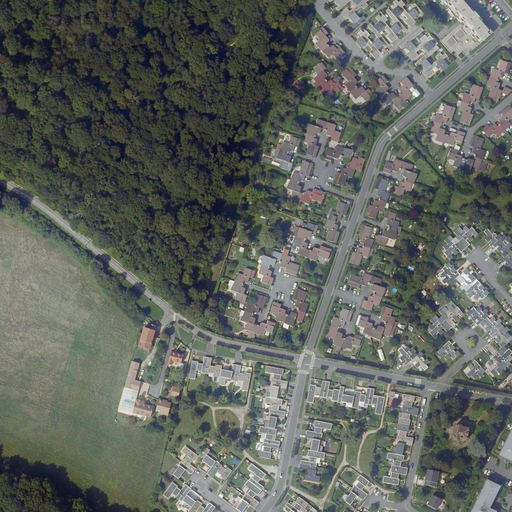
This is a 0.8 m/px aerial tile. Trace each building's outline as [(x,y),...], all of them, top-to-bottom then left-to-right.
[(330,0),(331,0),(334,0),(338,4),(336,6),(339,10),(349,1),(354,6),(349,9),(348,8),(342,13),(346,19),(349,17),(353,22),(351,24),(354,28),(366,18),(363,14),(360,17),(355,11),(361,7),(363,9),(368,5),(365,3),(368,0),(330,0)] [(421,17),(424,14),(413,1),(410,4),(413,7),(407,12),(403,8),(405,6),(401,0),(398,2),(397,1),(393,4),(397,8),(392,12),(389,10),(386,12),(396,24),(389,29),(385,24),(389,21),(385,17),(382,19),(379,16),(376,19),(379,23),(374,28),(372,25),(369,27),(379,38),(373,43),(369,39),(371,36),(367,31),(364,33),(362,30),(358,34),(361,38),(356,42),(361,48),(366,43),(371,49),(368,52),(373,58),(380,52),(378,50),(384,45),(386,47),(388,45),(378,33),(384,28),(389,34),(386,37),(391,43),(397,38),(395,35),(401,30),(403,32),(406,30),(396,18),(402,13),(406,19),(404,21),(410,27),(415,22),(413,20),(419,14),(421,17)] [(451,53),(471,36),(478,44),(492,32),(487,27),(486,28),(482,22),(483,22),(480,19),(473,24),(470,21),(477,15),(474,12),(473,13),(469,9),(471,8),(464,0),(440,0),(458,21),(465,15),(467,18),(461,24),(440,41),(451,53)] [(467,18),(465,15),(458,21),(461,24),(467,18)] [(473,24),(480,19),(477,15),(470,21),(473,24)] [(322,33),(324,31),(319,25),(312,32),(317,37),(312,42),(314,45),(316,44),(319,48),(322,52),(321,52),(324,55),(329,52),(333,57),(341,51),(336,45),(334,47),(329,42),(326,45),(324,43),(323,41),(325,38),(322,33)] [(420,33),(418,30),(397,48),(400,52),(403,49),(408,54),(404,57),(409,62),(416,57),(413,54),(419,49),(424,55),(412,65),(414,67),(418,64),(423,70),(420,73),(424,79),(430,74),(428,72),(435,66),(440,72),(445,67),(441,61),(445,57),(442,54),(439,56),(436,53),(431,57),(434,61),(432,63),(428,65),(424,60),(429,55),(435,50),(433,47),(430,49),(425,44),(428,42),(425,38),(424,40),(422,37),(417,41),(419,44),(414,49),(409,43),(420,33)] [(504,73),(508,63),(498,59),(494,70),(489,68),(488,72),(489,72),(486,81),(484,81),(483,84),(488,86),(484,96),(494,101),(497,92),(504,95),(509,90),(501,87),(498,90),(494,88),(497,83),(493,81),(495,77),(499,78),(501,72),(504,73)] [(320,68),(322,66),(318,60),(310,67),(314,73),(310,76),(312,79),(314,78),(317,82),(320,86),(319,87),(322,90),(326,86),(331,92),(339,86),(334,80),(331,82),(327,77),(324,79),(322,78),(320,76),(323,73),(320,68)] [(355,80),(350,75),(353,73),(346,65),(339,71),(345,79),(341,83),(343,86),(344,85),(348,90),(351,93),(349,94),(352,98),(358,94),(362,99),(370,93),(364,86),(362,89),(358,84),(355,87),(354,86),(351,83),(355,80)] [(381,82),(384,80),(380,74),(372,81),(377,87),(371,91),(374,94),(375,93),(378,96),(382,100),(380,102),(383,105),(388,101),(392,107),(397,103),(398,105),(403,101),(401,100),(400,99),(404,96),(405,97),(408,94),(404,90),(410,85),(403,77),(398,82),(400,84),(395,88),(397,90),(395,92),(396,93),(393,96),(389,91),(385,94),(384,92),(382,89),(385,87),(381,82)] [(475,98),(479,86),(470,83),(466,94),(461,92),(460,96),(462,97),(459,105),(457,104),(455,109),(460,110),(456,121),(466,124),(470,114),(466,113),(468,107),(465,106),(467,101),(470,102),(472,97),(475,98)] [(504,119),(511,112),(506,104),(497,112),(499,114),(495,117),(497,120),(493,123),(491,121),(485,125),(484,124),(479,128),(484,136),(490,131),(494,135),(497,131),(497,130),(503,125),(503,126),(507,123),(504,119)] [(445,117),(449,118),(452,108),(442,105),(439,114),(434,113),(433,116),(434,117),(432,122),(431,122),(428,132),(434,134),(432,140),(436,141),(436,139),(445,142),(445,144),(449,144),(450,140),(457,143),(460,134),(454,132),(453,134),(447,132),(445,135),(441,133),(442,130),(437,128),(439,122),(443,123),(445,117)] [(298,140),(304,142),(300,152),(310,155),(314,145),(310,144),(312,138),(308,137),(309,134),(310,131),(314,133),(316,127),(320,128),(322,129),(321,132),(322,134),(326,135),(325,138),(332,142),(335,132),(329,129),(331,124),(328,123),(327,124),(322,122),(322,121),(312,117),(309,124),(304,122),(302,126),(304,127),(301,137),(300,137),(298,140)] [(290,144),(293,145),(295,138),(285,135),(283,141),(278,140),(277,143),(274,142),(268,156),(278,159),(275,166),(285,170),(287,162),(284,161),(286,155),(282,154),(282,151),(283,148),(288,150),(290,144)] [(477,149),(481,139),(471,135),(468,146),(470,147),(469,153),(472,154),(470,159),(464,157),(463,161),(458,159),(459,156),(453,154),(454,151),(447,148),(444,158),(451,160),(449,165),(453,166),(454,165),(462,168),(461,171),(465,172),(467,165),(481,170),(484,161),(478,159),(478,158),(477,158),(479,153),(480,154),(482,150),(477,149)] [(331,144),(329,150),(322,147),(318,157),(326,160),(327,156),(333,158),(334,154),(337,155),(340,156),(339,160),(344,162),(343,165),(342,168),(338,166),(336,172),(333,171),(329,181),(338,185),(342,174),(348,176),(351,168),(354,158),(346,155),(349,149),(345,148),(344,149),(339,148),(334,147),(335,146),(331,144)] [(273,166),(275,166),(278,159),(267,156),(267,158),(275,161),(273,166)] [(390,158),(389,163),(382,161),(378,171),(386,173),(387,170),(392,172),(394,168),(400,170),(398,176),(402,177),(400,182),(396,181),(395,187),(391,185),(388,193),(399,196),(401,189),(406,191),(407,187),(406,186),(409,177),(411,178),(413,173),(407,172),(409,164),(399,161),(398,162),(395,161),(395,160),(390,158)] [(303,175),(306,169),(296,165),(293,172),(288,170),(287,173),(288,173),(284,183),(283,183),(281,187),(288,189),(286,196),(295,199),(296,198),(301,200),(301,201),(304,202),(305,197),(316,201),(319,191),(308,188),(308,191),(301,189),(300,193),(294,191),(296,185),(292,183),(293,182),(293,179),(298,180),(300,174),(303,175)] [(370,200),(368,206),(364,204),(360,215),(370,219),(374,208),(380,210),(381,206),(380,206),(383,197),(384,197),(386,193),(380,191),(384,180),(374,177),(370,188),(374,189),(371,195),(376,196),(374,201),(370,200)] [(321,239),(331,242),(335,231),(331,230),(333,224),(331,224),(333,219),(335,220),(337,213),(341,215),(345,205),(334,201),(331,211),(325,210),(324,213),(325,213),(324,218),(322,223),(321,223),(320,226),(325,228),(321,239)] [(390,221),(392,214),(382,211),(379,217),(383,219),(381,225),(385,226),(383,231),(379,229),(377,235),(374,234),(371,242),(381,245),(384,238),(390,240),(391,236),(389,235),(391,231),(392,226),(394,227),(395,222),(390,221)] [(311,232),(313,224),(303,221),(301,228),(294,226),(293,229),(296,230),(294,236),(292,240),(291,240),(290,244),(295,246),(292,253),(302,256),(303,255),(308,257),(308,258),(310,259),(312,254),(323,258),(326,248),(316,244),(315,247),(309,245),(307,250),(304,249),(301,248),(303,242),(300,241),(301,238),(302,235),(305,237),(307,231),(311,232)] [(364,238),(367,228),(357,224),(353,235),(358,236),(356,242),(359,243),(358,248),(354,246),(352,253),(348,252),(344,262),(354,266),(358,255),(364,257),(365,253),(363,252),(367,244),(368,244),(369,240),(364,238)] [(472,237),(475,234),(468,227),(465,229),(462,225),(460,227),(461,228),(459,230),(456,227),(450,232),(453,235),(449,237),(447,235),(442,239),(445,243),(443,244),(442,243),(439,247),(442,250),(440,253),(446,259),(449,257),(448,255),(450,253),(451,255),(454,252),(453,250),(455,248),(457,251),(466,245),(462,240),(465,238),(467,241),(470,238),(468,236),(470,234),(472,237)] [(490,232),(492,230),(489,227),(486,231),(484,229),(481,233),(485,237),(482,239),(485,241),(487,240),(489,241),(485,244),(488,247),(490,246),(492,248),(495,245),(496,246),(493,249),(496,252),(498,251),(500,253),(498,255),(501,258),(498,261),(499,262),(502,260),(504,262),(501,264),(503,267),(507,264),(511,268),(511,267),(511,258),(511,259),(510,258),(511,255),(511,252),(510,253),(505,248),(509,244),(507,242),(505,243),(504,242),(507,239),(505,236),(503,237),(502,235),(498,238),(496,235),(494,236),(490,232)] [(290,277),(294,267),(283,264),(285,258),(281,257),(280,258),(275,256),(275,255),(266,251),(264,259),(257,257),(256,260),(258,261),(257,266),(255,271),(254,270),(253,274),(258,276),(256,283),(265,287),(268,280),(264,278),(266,272),(262,271),(263,268),(264,266),(268,267),(270,261),(273,262),(276,263),(274,267),(281,269),(279,273),(290,277)] [(445,266),(447,264),(445,262),(438,268),(440,269),(435,273),(438,276),(440,275),(442,278),(439,280),(441,283),(442,281),(444,283),(456,274),(454,271),(451,274),(449,272),(452,270),(449,267),(447,269),(445,266)] [(464,272),(466,270),(463,267),(456,273),(459,276),(455,280),(457,282),(458,281),(460,283),(457,286),(459,289),(460,287),(465,293),(464,294),(467,297),(470,294),(471,295),(470,296),(473,299),(476,295),(478,298),(486,292),(483,289),(481,290),(479,288),(480,287),(478,285),(476,287),(474,285),(477,283),(472,278),(469,280),(467,279),(470,276),(468,273),(466,274),(464,272)] [(247,280),(250,272),(241,269),(237,277),(231,274),(230,279),(231,279),(230,283),(228,288),(227,287),(225,292),(232,294),(229,301),(239,305),(241,297),(238,295),(240,290),(236,288),(237,286),(238,283),(242,284),(244,279),(247,280)] [(359,275),(357,280),(346,276),(343,286),(354,289),(356,286),(360,288),(362,284),(368,286),(367,291),(370,293),(368,298),(364,297),(363,302),(359,301),(356,309),(366,312),(369,305),(373,307),(375,303),(374,303),(377,293),(379,294),(380,290),(374,288),(377,281),(367,277),(366,279),(362,277),(363,276),(359,275)] [(297,304),(301,294),(291,291),(288,301),(292,303),(290,308),(293,310),(293,312),(292,315),(286,313),(285,317),(282,316),(279,315),(281,312),(274,309),(275,306),(268,303),(266,313),(272,315),(271,321),(274,323),(274,321),(279,323),(284,325),(283,327),(288,328),(290,321),(297,324),(300,314),(299,314),(300,309),(302,310),(303,306),(297,304)] [(254,309),(258,310),(261,300),(251,296),(248,306),(242,305),(241,307),(242,308),(240,314),(239,319),(237,318),(236,322),(242,324),(240,331),(250,335),(250,333),(255,335),(254,336),(258,338),(260,332),(267,335),(270,325),(263,323),(262,326),(256,324),(255,328),(252,327),(249,326),(250,320),(246,319),(247,316),(248,314),(252,315),(254,309)] [(455,313),(457,316),(460,313),(453,305),(450,308),(447,304),(444,306),(446,308),(444,309),(441,305),(435,310),(439,314),(436,317),(432,314),(427,318),(431,322),(429,324),(427,322),(425,324),(428,328),(425,331),(431,338),(435,336),(433,334),(436,331),(437,333),(440,331),(437,328),(439,326),(443,330),(452,323),(448,318),(449,316),(453,319),(455,318),(453,315),(455,313)] [(476,306),(473,308),(470,305),(462,313),(465,316),(468,313),(470,315),(468,318),(470,321),(473,318),(475,320),(472,323),(474,325),(477,323),(479,325),(481,324),(484,326),(482,328),(484,331),(487,328),(489,330),(486,333),(490,337),(494,335),(495,336),(492,339),(495,342),(497,340),(499,342),(497,344),(499,347),(506,340),(504,338),(507,335),(505,333),(504,334),(502,332),(506,329),(503,326),(501,328),(496,323),(498,321),(496,318),(492,321),(490,319),(491,318),(489,316),(487,318),(484,316),(485,315),(484,312),(485,311),(481,307),(477,310),(476,310),(478,308),(476,306)] [(385,318),(388,311),(378,307),(376,315),(380,316),(378,322),(381,323),(379,329),(373,327),(372,331),(367,330),(369,326),(362,324),(364,319),(356,317),(353,327),(360,329),(359,335),(362,336),(363,335),(372,338),(371,341),(375,342),(378,336),(384,338),(388,328),(386,328),(388,323),(389,323),(390,319),(385,318)] [(344,324),(347,313),(338,310),(334,321),(329,319),(327,322),(329,323),(327,328),(326,328),(323,337),(330,339),(327,346),(332,347),(332,345),(342,348),(341,350),(346,351),(348,345),(355,348),(358,338),(350,335),(349,339),(343,337),(342,341),(337,339),(339,335),(333,333),(335,328),(339,329),(341,323),(344,324)] [(149,348),(154,330),(143,327),(138,346),(149,348)] [(445,345),(447,343),(445,340),(434,350),(437,353),(435,355),(438,357),(441,354),(443,356),(441,358),(444,361),(447,357),(450,360),(457,352),(454,349),(452,351),(450,349),(452,347),(449,344),(447,347),(445,345)] [(406,349),(408,348),(405,345),(400,349),(398,346),(395,350),(399,355),(396,357),(399,361),(402,358),(404,359),(401,362),(403,364),(407,360),(409,362),(412,359),(414,362),(411,364),(414,367),(417,364),(421,369),(424,366),(423,364),(426,361),(423,357),(421,358),(418,355),(420,353),(417,351),(413,354),(411,352),(413,350),(410,348),(407,351),(406,349)] [(507,354),(509,353),(506,348),(501,353),(499,350),(496,352),(498,354),(496,356),(493,354),(489,358),(491,361),(490,362),(488,361),(485,363),(487,365),(482,370),(472,359),(470,361),(473,364),(470,366),(468,363),(465,366),(468,368),(462,374),(467,378),(469,376),(472,379),(475,376),(474,375),(475,373),(478,377),(482,374),(480,373),(483,371),(487,375),(489,372),(492,376),(494,373),(492,371),(495,370),(497,373),(500,370),(499,369),(504,364),(505,365),(508,363),(505,360),(506,359),(508,360),(511,358),(507,354)] [(181,362),(183,352),(171,349),(168,363),(174,365),(175,360),(181,362)] [(198,365),(198,363),(192,361),(188,379),(195,380),(196,372),(201,373),(201,375),(204,376),(209,376),(209,374),(214,376),(213,383),(219,385),(218,386),(224,387),(226,380),(231,381),(230,382),(238,384),(239,383),(243,384),(241,392),(247,393),(251,377),(245,375),(244,377),(240,376),(242,368),(235,366),(232,375),(222,372),(222,368),(216,367),(216,369),(211,368),(212,359),(208,358),(205,358),(203,366),(198,365)] [(132,361),(128,377),(136,379),(140,363),(132,361)] [(268,455),(269,452),(276,454),(277,450),(278,446),(271,444),(272,440),(273,441),(275,433),(274,433),(276,422),(283,424),(283,420),(284,416),(278,415),(279,410),(281,410),(282,404),(283,402),(278,401),(279,399),(277,398),(279,392),(286,394),(287,390),(288,387),(281,385),(282,379),(283,379),(284,373),(267,370),(266,375),(274,378),(273,383),(271,383),(270,389),(271,390),(270,394),(266,394),(265,401),(264,406),(270,408),(269,412),(268,412),(267,416),(265,427),(263,427),(262,430),(261,430),(260,435),(264,437),(263,442),(262,442),(261,446),(260,449),(261,450),(260,453),(258,453),(257,460),(268,463),(270,455),(268,455)] [(136,379),(127,377),(125,387),(139,391),(141,380),(136,379)] [(318,387),(318,386),(310,384),(306,401),(313,402),(315,393),(321,395),(320,396),(324,397),(328,398),(329,397),(333,398),(333,400),(338,401),(338,402),(342,403),(343,402),(347,402),(346,406),(352,407),(359,408),(360,402),(365,403),(365,404),(368,405),(372,405),(372,404),(378,405),(376,413),(381,414),(385,397),(379,396),(379,398),(374,397),(375,390),(371,389),(368,388),(366,395),(362,394),(362,392),(356,391),(355,396),(344,394),(346,387),(342,386),(341,390),(334,389),(334,390),(329,389),(331,382),(327,381),(324,380),(322,388),(318,387)] [(178,396),(180,389),(173,387),(171,394),(178,396)] [(394,480),(387,478),(386,484),(402,487),(403,481),(402,481),(403,477),(408,478),(409,474),(410,469),(405,469),(406,463),(407,464),(408,458),(406,457),(408,447),(414,448),(415,445),(416,441),(410,439),(411,435),(412,435),(413,429),(414,423),(413,423),(414,418),(420,419),(421,415),(421,411),(416,410),(417,404),(419,400),(408,397),(407,402),(409,402),(408,408),(407,408),(406,412),(405,415),(407,416),(406,421),(403,421),(402,427),(401,433),(402,433),(402,438),(401,438),(400,442),(399,445),(400,445),(399,450),(396,450),(394,455),(392,455),(391,461),(397,462),(396,468),(395,468),(394,471),(394,475),(395,475),(394,480)] [(144,400),(136,398),(133,412),(151,416),(154,406),(146,404),(143,403),(144,401),(144,400)] [(165,400),(159,398),(156,411),(162,412),(161,413),(168,415),(171,403),(167,402),(165,401),(165,400)] [(331,430),(333,424),(315,420),(314,425),(315,426),(314,432),(307,430),(306,434),(305,438),(313,439),(310,450),(309,450),(308,456),(309,456),(308,461),(301,459),(300,463),(300,467),(307,468),(306,473),(305,473),(303,480),(320,483),(321,476),(313,475),(314,470),(316,470),(316,466),(317,463),(316,462),(316,458),(323,459),(325,453),(321,452),(322,447),(319,446),(320,441),(322,441),(322,437),(323,433),(321,433),(322,429),(331,430)] [(463,428),(463,427),(457,426),(454,440),(461,442),(461,440),(467,441),(469,429),(463,428)] [(511,427),(498,456),(511,462),(511,427)] [(192,462),(196,457),(184,447),(180,452),(185,456),(182,460),(180,458),(177,461),(176,463),(178,465),(174,470),(171,468),(167,472),(176,480),(183,471),(189,476),(192,473),(194,470),(188,465),(191,461),(192,462)] [(439,461),(444,457),(440,451),(435,454),(439,461)] [(207,454),(200,462),(208,468),(204,474),(207,476),(210,479),(213,476),(215,474),(218,477),(218,478),(222,481),(229,472),(224,468),(223,470),(220,467),(221,465),(215,460),(213,462),(211,460),(212,459),(207,454)] [(250,511),(254,508),(256,506),(251,501),(254,498),(255,498),(259,494),(262,490),(257,486),(260,483),(264,479),(250,467),(246,471),(253,477),(247,483),(246,483),(242,487),(247,491),(244,495),(242,494),(239,497),(237,500),(238,501),(236,504),(234,503),(230,509),(233,511),(240,511),(245,507),(250,511)] [(426,486),(437,488),(441,473),(429,471),(426,486)] [(367,488),(371,483),(362,476),(358,480),(360,482),(357,486),(356,485),(354,488),(352,490),(353,491),(349,497),(347,494),(343,499),(352,506),(359,497),(365,501),(367,498),(369,495),(363,491),(366,487),(367,488)] [(489,507),(500,486),(486,480),(470,511),(495,511),(496,511),(489,507)] [(208,511),(210,511),(212,508),(206,503),(201,509),(197,506),(198,504),(193,501),(192,502),(187,498),(184,495),(188,490),(182,484),(178,490),(174,488),(175,487),(170,482),(161,493),(166,497),(170,493),(172,494),(172,495),(175,498),(179,501),(179,500),(183,503),(180,507),(186,511),(184,511),(208,511)] [(299,511),(298,511),(301,507),(303,509),(307,504),(297,496),(294,501),(295,502),(292,506),(286,501),(284,505),(290,510),(287,511),(299,511)] [(429,507),(437,511),(443,500),(434,496),(429,507)]
